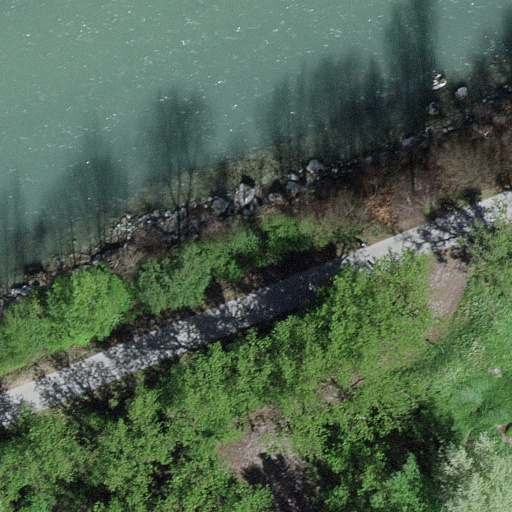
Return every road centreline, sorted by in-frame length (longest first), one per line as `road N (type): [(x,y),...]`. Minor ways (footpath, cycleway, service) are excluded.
road 1 (track): [(511,197),(71,370),(0,406)]
road 2 (track): [(229,308),(321,511)]
